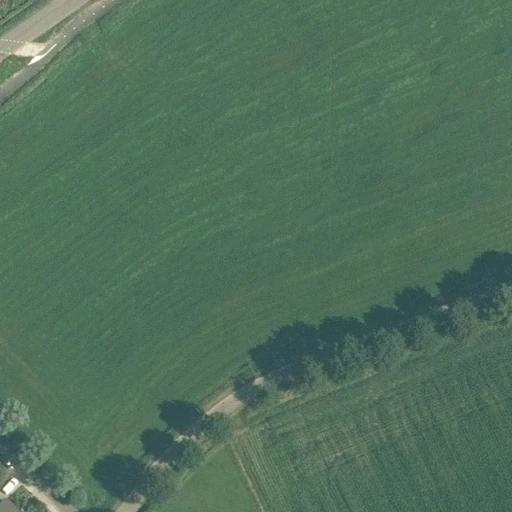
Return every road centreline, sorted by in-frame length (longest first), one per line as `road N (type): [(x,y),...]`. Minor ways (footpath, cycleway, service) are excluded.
road 1 (unclassified): [(204,420),(290,371),(511,288)]
road 2 (residential): [(125,511),(204,420)]
